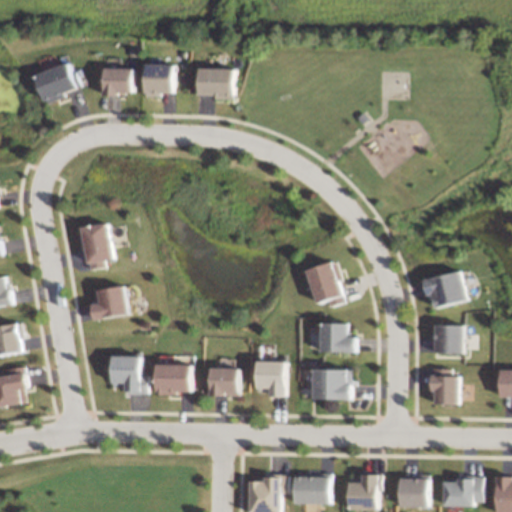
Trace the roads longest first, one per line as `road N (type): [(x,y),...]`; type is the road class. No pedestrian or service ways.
road 1 (residential): [(396,438),(393,293),(375,239),(333,186),(299,162),(216,134),(72,142),(50,171),(44,203),(76,434)]
road 2 (residential): [(511,438),(110,431),(0,441)]
